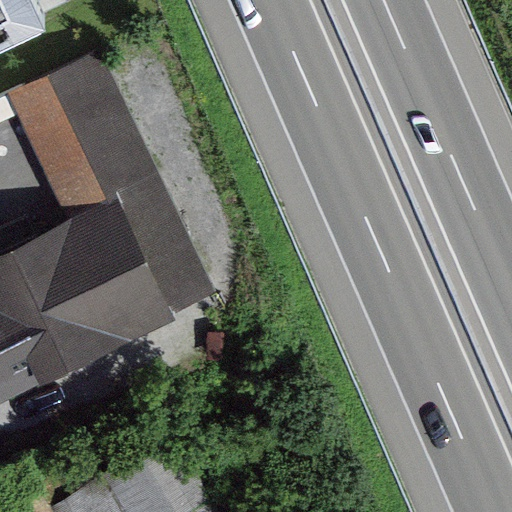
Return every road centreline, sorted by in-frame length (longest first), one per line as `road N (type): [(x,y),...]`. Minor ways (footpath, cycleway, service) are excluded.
road 1 (motorway): [(279,0),(503,511)]
road 2 (motorway): [(511,262),(397,0)]
